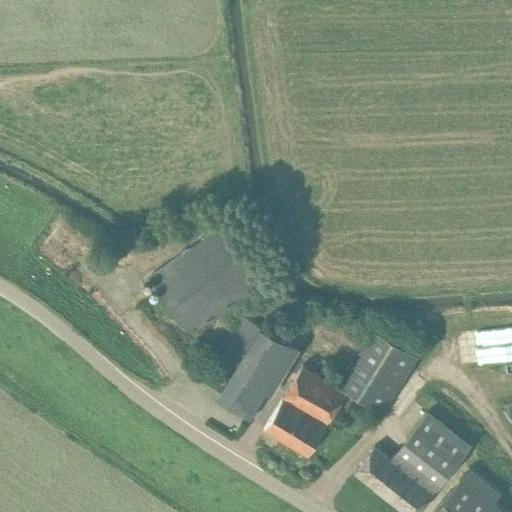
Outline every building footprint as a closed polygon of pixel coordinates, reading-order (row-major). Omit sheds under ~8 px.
[(150,277),(162,293),(192,333),(273,274),(231,218),(150,277)] [(253,307),(284,325),(298,302),(266,284),(253,307)] [(243,314),(223,348),(214,364),(232,375),(217,400),(250,420),(266,393),(294,344),(243,314)] [(511,326),(473,329),(474,344),(511,341),(511,326)] [(264,428),(281,439),(308,455),(335,411),(344,416),(356,396),(383,413),(419,354),(377,329),(342,388),(303,364),(264,428)] [(355,471),(408,511),(418,511),(471,446),(426,411),(391,458),(375,445),(355,471)] [(508,511),(494,500),(501,491),(470,466),(433,511),(508,511)]
